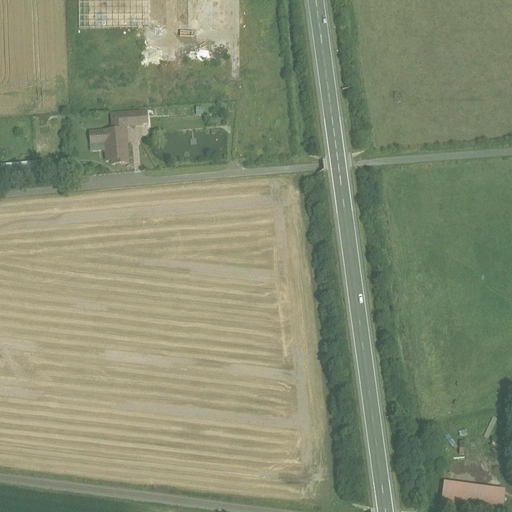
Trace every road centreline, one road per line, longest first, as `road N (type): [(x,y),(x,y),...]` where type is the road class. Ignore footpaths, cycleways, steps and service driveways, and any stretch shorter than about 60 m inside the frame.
road 1 (secondary): [(317,0),(388,511)]
road 2 (unclassified): [(511,152),(0,196)]
